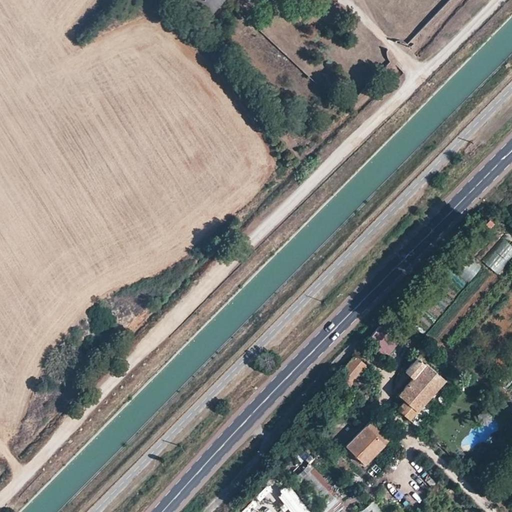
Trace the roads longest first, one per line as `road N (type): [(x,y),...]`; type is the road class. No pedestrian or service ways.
road 1 (track): [(0,496),(499,0)]
road 2 (secondary): [(161,511),(511,141)]
road 3 (unknown): [(409,89),(319,0)]
